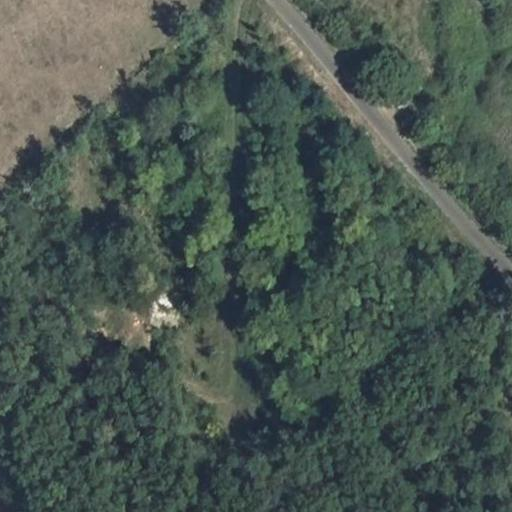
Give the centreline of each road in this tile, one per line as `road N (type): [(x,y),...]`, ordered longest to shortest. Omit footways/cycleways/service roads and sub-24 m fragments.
road 1 (track): [(136,359),(218,401),(234,380),(233,60),(246,0)]
road 2 (unclassified): [(270,0),(511,279)]
